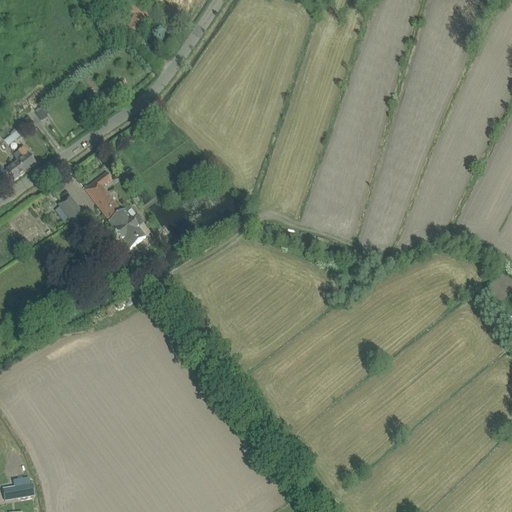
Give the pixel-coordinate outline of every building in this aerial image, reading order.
[(124,0),(120,6),(135,16),(128,27),(138,33),(145,22),(153,27),(158,19),(150,14),(128,0),(124,0)] [(11,135),(4,141),(8,147),(21,137),(15,129),(11,134),(10,134),(11,135)] [(24,148),(14,156),(18,162),(25,173),(37,165),(24,148)] [(14,181),(25,173),(18,162),(6,171),(8,173),(14,181)] [(84,191),(107,221),(123,209),(122,208),(119,210),(102,187),(112,180),(107,174),(84,191)] [(74,227),(85,218),(70,197),(58,206),(74,227)] [(132,220),(123,209),(107,221),(109,223),(108,223),(130,251),(146,239),(138,228),(144,224),(138,216),(132,220)] [(150,255),(146,259),(150,264),(154,260),(150,255)] [(32,485),(14,488),(15,500),(34,497),(32,485)]
